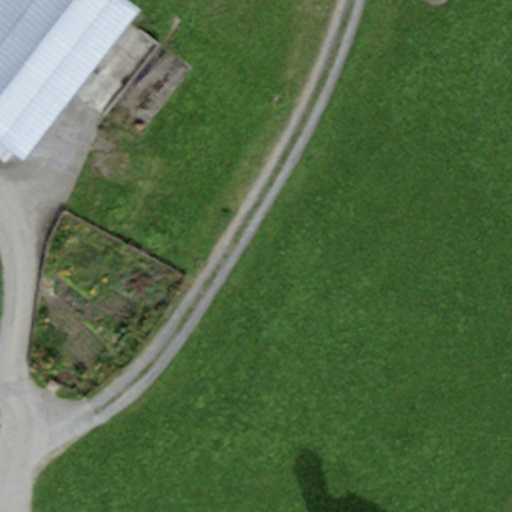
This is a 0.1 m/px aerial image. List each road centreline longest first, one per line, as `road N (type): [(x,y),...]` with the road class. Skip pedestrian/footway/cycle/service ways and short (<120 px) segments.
road 1 (track): [(3,462),(176,351),(310,125),(339,0)]
road 2 (residential): [(0,508),(25,241),(0,209)]
